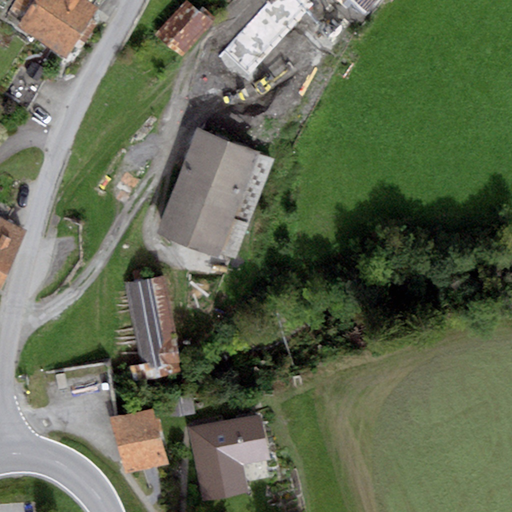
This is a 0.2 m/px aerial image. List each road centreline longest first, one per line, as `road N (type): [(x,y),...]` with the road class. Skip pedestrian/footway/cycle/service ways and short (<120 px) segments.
road 1 (unclassified): [(131,0),(90,77),(43,201),(15,317),(4,451)]
road 2 (tertiary): [(107,511),(62,465),(4,451)]
